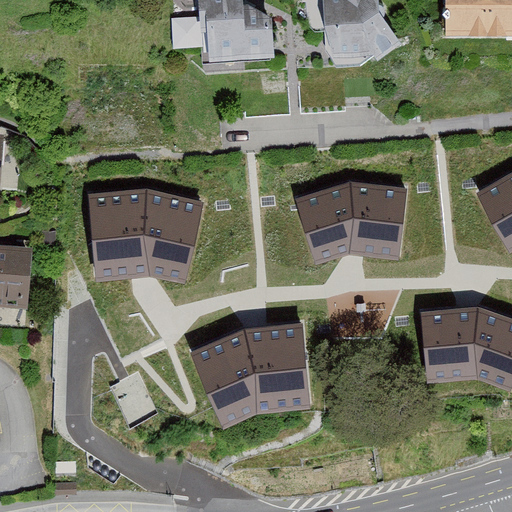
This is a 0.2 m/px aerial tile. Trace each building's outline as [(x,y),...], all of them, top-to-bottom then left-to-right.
[(243,0),(198,0),(200,33),(207,33),(209,63),(274,58),(273,19),(244,5),(243,0)] [(378,0),(322,0),(325,37),(333,58),(374,55),(378,62),(402,44),(379,12),(378,0)] [(511,0),(445,0),(445,37),(511,36),(511,0)] [(511,173),(477,194),(511,254),(511,253),(511,173)] [(350,182),(297,199),(317,264),(350,254),(397,259),(405,188),(350,182)] [(146,190),(89,195),(97,281),(141,277),(149,276),(186,284),(204,203),(146,190)] [(0,245),(0,306),(28,309),(33,248),(0,245)] [(137,278),(95,289),(114,355),(156,343),(137,278)] [(468,309),(423,312),(428,383),(479,379),(511,391),(511,387),(511,319),(482,308),(468,309)] [(245,330),(192,353),(225,428),(257,413),(309,408),(301,324),(257,329),(245,330)] [(139,372),(110,387),(131,428),(160,413),(139,372)] [(77,483),(56,483),(56,494),(77,494),(77,488),(77,483)]
